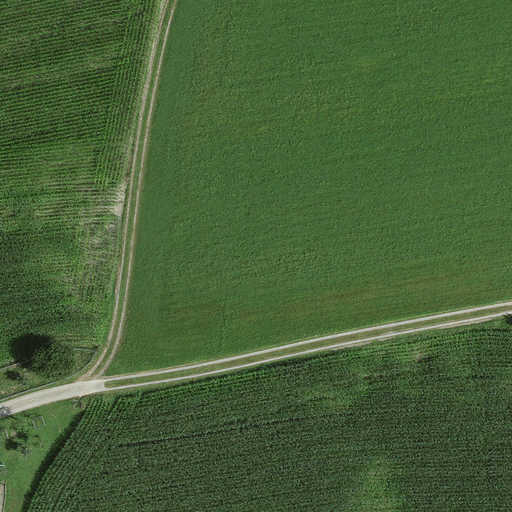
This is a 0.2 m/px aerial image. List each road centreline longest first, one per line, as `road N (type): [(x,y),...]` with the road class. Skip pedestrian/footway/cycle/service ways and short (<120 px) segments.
road 1 (track): [(78,389),(511,309)]
road 2 (track): [(169,0),(136,160),(117,324),(103,367),(78,389)]
